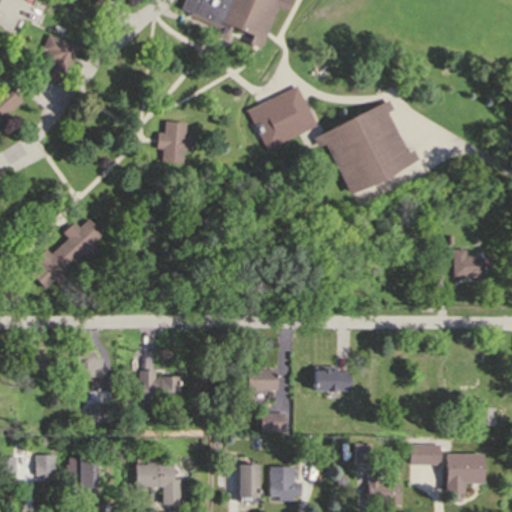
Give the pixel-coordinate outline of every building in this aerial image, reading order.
[(91,0),(106,0),(104,8),(103,8),(90,4),(91,0)] [(286,0),(282,11),(273,7),(256,46),(226,33),(224,39),(212,33),(214,28),(176,11),(180,0),(286,0)] [(59,83),(42,76),(48,61),(39,58),(42,50),(38,48),(46,28),(59,33),(57,37),(74,44),(59,83)] [(20,99),(0,116),(0,84),(4,81),(20,99)] [(243,109),(292,84),(312,124),(263,149),(243,109)] [(309,136),(384,98),(389,108),(383,111),(403,152),(410,148),(414,158),(346,193),(320,142),(314,145),(309,136)] [(178,162),(157,159),(158,148),(152,147),(154,131),(160,131),(162,118),(182,121),(181,134),(189,135),(188,150),(180,149),(178,162)] [(64,236),(59,231),(71,219),(76,225),(85,216),(99,232),(91,240),(98,249),(86,260),(79,252),(62,268),(69,276),(58,286),(51,278),(42,287),(28,271),(36,263),(31,258),(43,246),(48,251),(64,236)] [(447,245),(460,245),(461,254),(487,253),(487,264),(480,264),(481,275),(449,277),(447,245)] [(97,376),(72,375),(73,349),(90,349),(89,356),(98,356),(97,376)] [(475,369),(467,370),(467,385),(442,386),(441,361),(453,361),(453,354),(465,354),(465,359),(474,358),(475,369)] [(41,368),(29,368),(29,360),(42,361),(41,368)] [(309,389),(309,367),(332,368),(332,370),(347,370),(347,389),(309,389)] [(136,371),(150,371),(150,379),(158,379),(158,375),(162,375),(162,377),(175,377),(175,392),(168,392),(168,402),(138,401),(138,386),(136,385),(136,371)] [(244,382),(259,382),(258,381),(272,380),(272,397),(244,397),(244,382)] [(85,423),(84,403),(107,402),(108,422),(85,423)] [(490,435),(472,435),(472,405),(490,406),(490,435)] [(257,431),(257,412),(280,412),(281,430),(257,431)] [(298,461),(299,442),(313,442),(313,462),(298,461)] [(350,462),(350,442),(368,442),(367,462),(350,462)] [(404,443),(436,443),(436,464),(404,463),(404,443)] [(440,452),(479,452),(479,481),(459,482),(460,492),(441,492),(440,452)] [(32,474),(32,454),(51,454),(51,474),(32,474)] [(0,456),(11,456),(12,473),(0,473),(0,456)] [(92,487),(62,487),(62,456),(92,456),(92,487)] [(236,464),(254,464),(254,496),(237,496),(236,464)] [(266,464),(289,465),(289,481),(297,481),(297,495),(290,495),(290,500),(272,500),(272,495),(266,495),(266,464)] [(169,465),(169,479),(175,479),(175,502),(160,502),(159,484),(133,484),(133,465),(169,465)] [(362,471),(375,470),(376,482),(396,481),(397,497),(386,498),(387,502),(374,503),(374,499),(363,500),(362,471)] [(342,485),(333,486),(333,476),(342,475),(342,485)]
